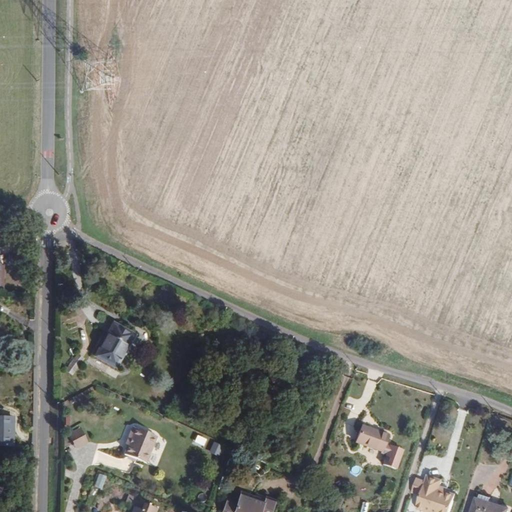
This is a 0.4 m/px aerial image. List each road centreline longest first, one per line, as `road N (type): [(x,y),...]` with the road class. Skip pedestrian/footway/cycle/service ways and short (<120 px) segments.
road 1 (unclassified): [(56,220),(282,333),(511,415)]
road 2 (unclassified): [(48,223),(42,511)]
road 3 (unclassified): [(47,0),(47,201)]
